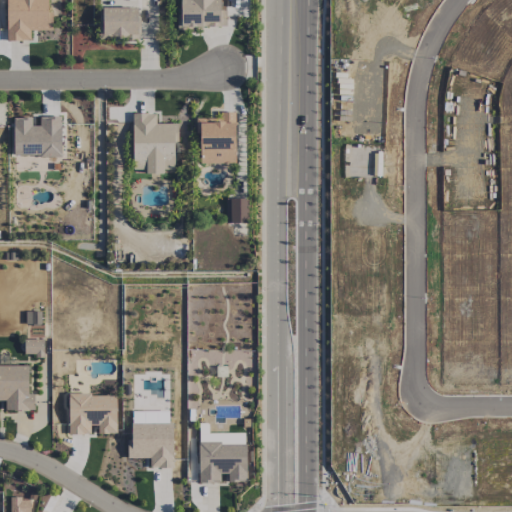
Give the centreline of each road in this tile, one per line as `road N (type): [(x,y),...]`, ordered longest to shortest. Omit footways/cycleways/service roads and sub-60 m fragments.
road 1 (secondary): [(297,511),(297,0)]
road 2 (residential): [(458,0),(420,70),(415,388),(442,409),(511,407)]
road 3 (residential): [(0,78),(226,72)]
road 4 (residential): [(124,511),(0,449)]
